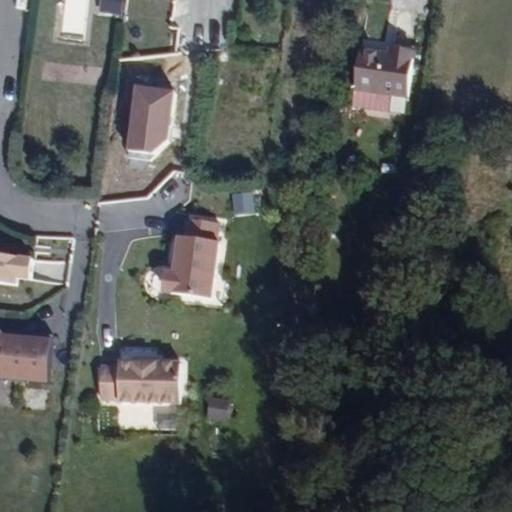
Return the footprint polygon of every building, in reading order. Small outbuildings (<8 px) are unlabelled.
[(98,0),(96,11),(120,15),(123,0),(98,0)] [(390,55),(362,50),(356,89),(408,97),(416,50),(392,46),(390,55)] [(171,144),(177,93),(133,86),(123,152),(133,165),(154,161),(171,144)] [(252,193),(233,193),(233,213),(252,213),(252,193)] [(172,296),(216,301),(222,246),(220,245),(222,227),(190,223),(188,242),(184,241),(179,277),(175,277),(169,281),(168,291),(172,296)] [(0,282),(12,283),(13,277),(29,278),(31,256),(0,253),(0,282)] [(54,338),(0,335),(0,381),(52,385),(54,338)] [(188,405),(188,363),(164,363),(141,363),(128,363),(128,368),(109,368),(109,403),(128,402),(128,405),(188,405)]
